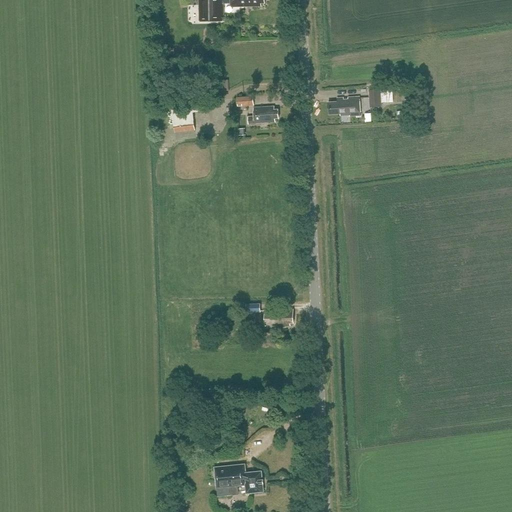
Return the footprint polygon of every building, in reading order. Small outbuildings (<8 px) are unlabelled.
[(231,7),(238,7),(262,6),(262,3),(266,3),(265,0),(199,0),(200,22),(225,21),(225,3),(231,3),(231,7)] [(231,90),(230,79),(218,80),(218,91),(231,90)] [(386,88),(370,89),(371,107),(383,106),(383,100),(387,100),(386,88)] [(238,106),(255,105),(254,96),(237,97),(238,106)] [(361,116),(360,96),(348,97),(348,99),(344,99),(344,97),(337,97),(338,101),(329,102),(329,115),(341,114),(341,116),(350,116),(361,116)] [(173,110),(175,126),(196,124),(195,112),(206,111),(205,102),(192,103),(193,108),(173,110)] [(254,108),(254,117),(249,117),(249,124),(275,123),(275,119),(279,119),(278,109),(274,110),(274,107),(254,108)] [(261,312),(261,303),(247,304),(247,313),(261,312)] [(294,310),(266,310),(266,327),(291,326),(291,324),(294,324),(294,310)] [(247,493),(264,491),(263,483),(264,483),(264,480),(263,480),(262,472),(246,473),(245,465),(215,468),(217,488),(246,485),(247,493)]
